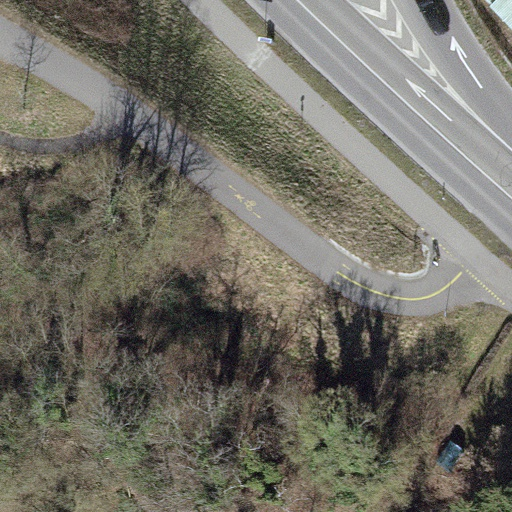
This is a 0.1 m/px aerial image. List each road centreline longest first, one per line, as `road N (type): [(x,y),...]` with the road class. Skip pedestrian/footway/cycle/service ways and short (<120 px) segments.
road 1 (secondary): [(299,0),(511,194)]
road 2 (secondary): [(511,123),(485,95),(434,0)]
